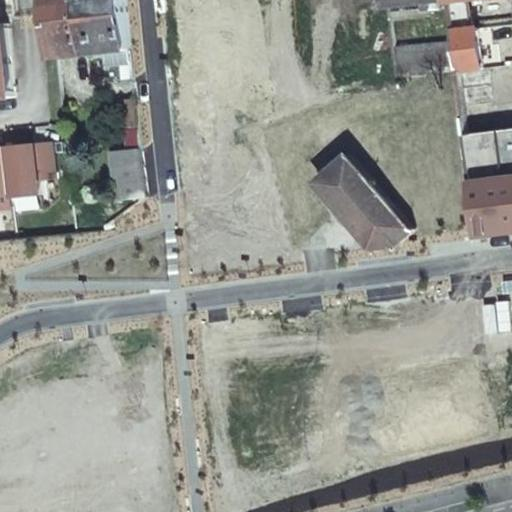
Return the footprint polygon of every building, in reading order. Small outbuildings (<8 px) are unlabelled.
[(53,0),(59,59),(92,55),(92,60),(98,60),(98,55),(136,50),(130,0),(53,0)] [(332,0),(333,10),(383,8),(382,0),(332,0)] [(454,0),(391,0),(392,8),(431,3),(432,10),(441,10),(441,3),(455,1),(454,0)] [(454,0),(455,1),(459,41),(463,71),(468,113),(482,235),(511,231),(511,128),(498,131),(490,65),(487,66),(482,26),(477,27),(474,0),(454,0)] [(12,27),(0,28),(0,100),(19,98),(12,27)] [(463,71),(459,41),(397,48),(401,78),(463,71)] [(145,132),(141,101),(127,103),(131,134),(145,132)] [(56,147),(10,151),(14,179),(60,174),(56,147)] [(117,155),(123,201),(152,198),(151,194),(147,152),(117,155)] [(419,232),(353,160),(323,185),(380,250),(401,249),(419,232)] [(16,201),(46,198),(45,183),(61,181),(60,174),(14,179),(16,201)]
